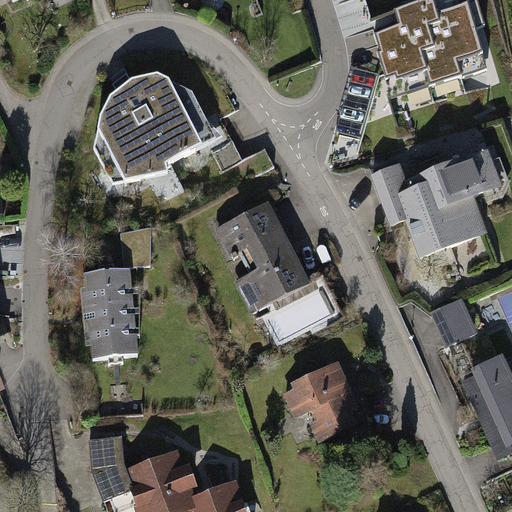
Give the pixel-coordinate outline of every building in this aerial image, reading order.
[(468,0),(423,0),(369,16),(393,99),(489,71),(468,0)] [(214,143),(193,97),(159,77),(135,82),(112,100),(101,120),(95,153),(113,188),(167,177),(165,165),(214,143)] [(401,166),(372,178),(391,230),(406,224),(420,261),(489,237),(476,202),(504,192),(489,151),(408,182),(401,166)] [(312,285),(269,205),(213,233),(253,313),(312,285)] [(152,230),(121,237),(125,270),(151,268),(152,230)] [(131,273),(85,277),(87,291),(81,291),(87,348),(92,348),(93,361),(140,358),(131,273)] [(463,300),(429,315),(448,353),(479,337),(463,300)] [(474,379),(462,383),(500,463),(511,457),(511,375),(504,358),(471,372),(474,379)] [(294,393),(284,396),(296,421),(312,415),(317,423),(309,427),(318,447),(361,428),(355,414),(360,412),(340,365),(291,386),(294,393)] [(134,491),(127,472),(124,466),(121,439),(89,441),(91,475),(104,502),(128,493),(134,491)] [(134,491),(128,493),(134,511),(248,511),(240,485),(197,501),(180,454),(127,472),(134,491)]
